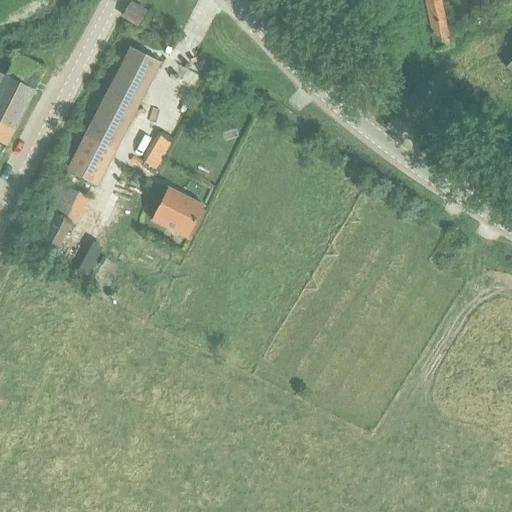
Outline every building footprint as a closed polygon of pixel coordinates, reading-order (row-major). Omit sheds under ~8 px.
[(441,0),(425,0),(435,52),(450,49),(441,0)] [(136,24),(143,12),(131,4),(123,17),(136,24)] [(130,48),(63,177),(96,195),(160,64),(130,48)] [(21,56),(11,79),(42,91),(51,68),(21,56)] [(0,144),(4,146),(32,92),(0,75),(0,144)] [(203,207),(168,189),(151,221),(186,238),(203,207)] [(55,254),(71,225),(56,217),(40,245),(55,254)]
